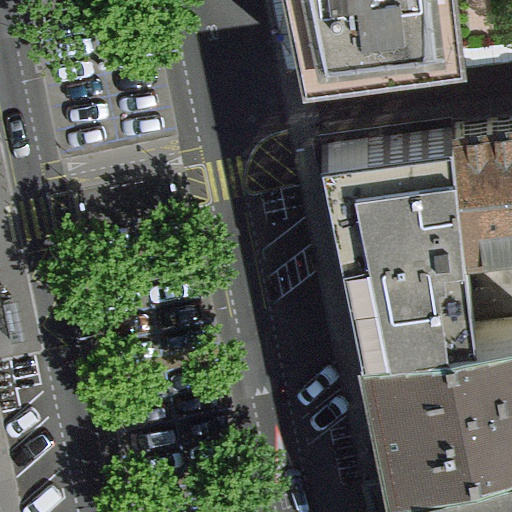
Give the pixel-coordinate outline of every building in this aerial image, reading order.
[(296,0),(309,63),(464,42),(459,0),(296,0)] [(511,116),(455,124),(468,243),(511,237),(511,116)] [(366,337),(478,323),(473,284),(468,243),(455,124),(324,138),(359,300),(366,337)] [(395,477),(511,448),(511,318),(478,323),(366,337),(395,477)] [(511,511),(511,448),(395,477),(402,511),(511,511)]
